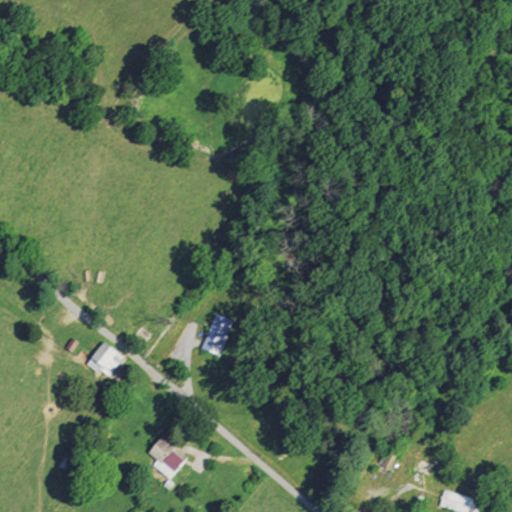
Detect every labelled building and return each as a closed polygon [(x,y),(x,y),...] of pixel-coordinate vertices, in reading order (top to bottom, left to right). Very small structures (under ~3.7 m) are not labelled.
[(202,349),(216,314),(233,321),(220,356),(202,349)] [(126,357),(110,376),(103,370),(100,374),(88,364),(106,341),(126,357)] [(164,436),(150,453),(158,460),(154,465),(171,479),(189,457),(164,436)] [(428,477),(434,464),(418,457),(413,470),(428,477)] [(459,511),(481,511),(485,500),(444,490),(440,507),(459,511)]
